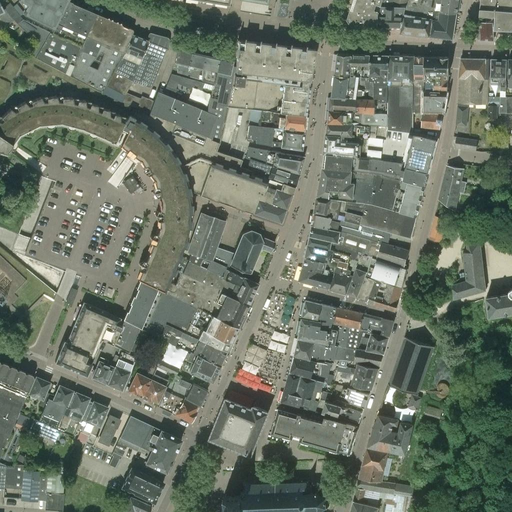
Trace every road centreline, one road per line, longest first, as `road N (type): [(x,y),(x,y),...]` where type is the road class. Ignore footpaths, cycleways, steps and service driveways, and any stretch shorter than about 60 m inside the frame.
road 1 (residential): [(338,511),(404,314),(446,153),(469,0)]
road 2 (unknown): [(123,153),(146,137),(181,163),(216,157),(270,59),(264,32)]
road 3 (residential): [(112,397),(193,437),(160,511)]
